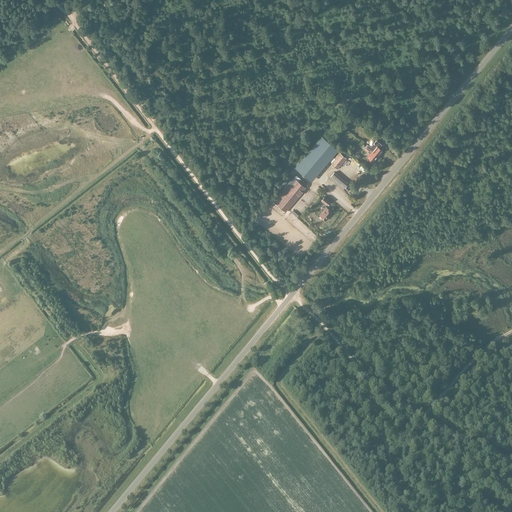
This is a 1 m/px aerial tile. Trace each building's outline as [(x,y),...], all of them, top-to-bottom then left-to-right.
[(352,116),(344,125),(348,128),(352,123),(353,124),(356,120),(352,116)] [(378,156),(383,150),(384,149),(380,146),(382,144),(376,140),(374,143),(372,145),(371,146),(370,146),(367,145),(366,146),(367,147),(378,156)] [(373,162),(378,156),(367,147),(365,149),(370,153),(367,157),(373,162)] [(337,168),(346,158),(339,152),(335,157),(335,158),(331,163),(337,168)] [(343,190),(348,183),(335,172),(330,178),(343,190)] [(296,179),(275,203),(286,212),(306,188),(296,179)] [(330,201),(325,196),(321,201),(326,205),(330,201)] [(326,207),(320,215),(326,220),(328,217),(328,216),(332,212),(326,207)]
